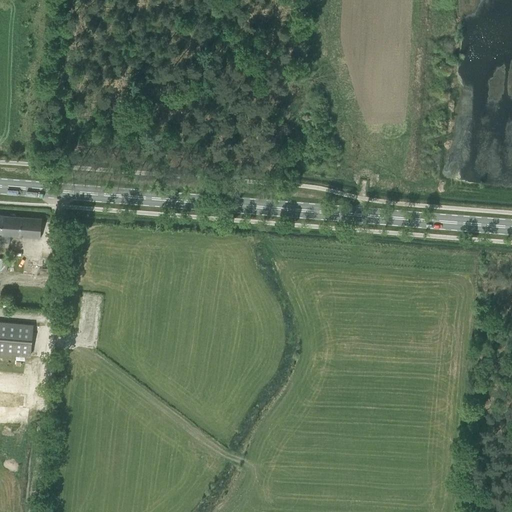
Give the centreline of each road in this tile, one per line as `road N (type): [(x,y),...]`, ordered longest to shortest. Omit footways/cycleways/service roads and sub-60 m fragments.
road 1 (primary): [(511,229),(0,188)]
road 2 (track): [(59,209),(33,511)]
